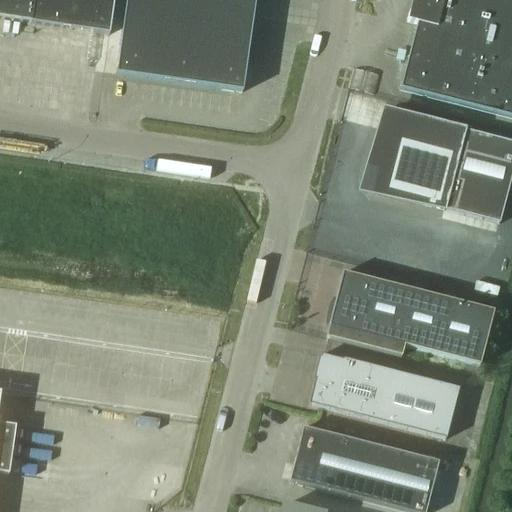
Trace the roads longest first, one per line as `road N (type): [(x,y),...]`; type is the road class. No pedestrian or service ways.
road 1 (unclassified): [(212,511),(300,167)]
road 2 (unclassified): [(300,167),(0,126)]
road 3 (unknown): [(45,329),(250,361)]
road 4 (unclassified): [(300,167),(342,0)]
